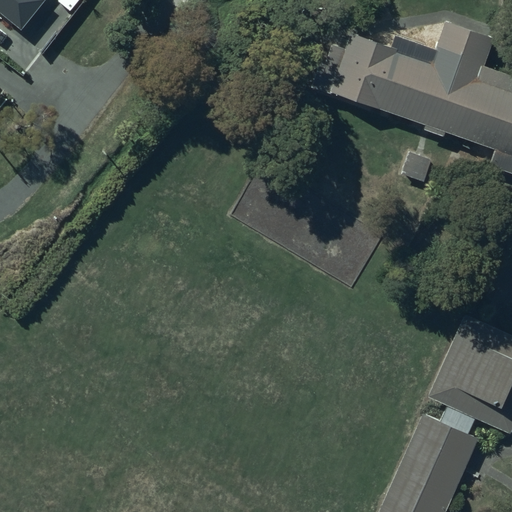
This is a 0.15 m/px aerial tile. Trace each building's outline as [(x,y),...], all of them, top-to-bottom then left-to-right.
[(0,0),(0,25),(25,45),(61,0),(0,0)] [(494,40),(447,23),(430,69),(350,41),(328,101),(491,159),(485,175),(511,185),(511,95),(478,84),(494,40)] [(428,158),(406,149),(399,170),(421,178),(428,158)] [(511,340),(460,318),(423,404),(508,441),(511,432),(511,340)] [(449,511),(478,443),(420,419),(381,511),(449,511)]
